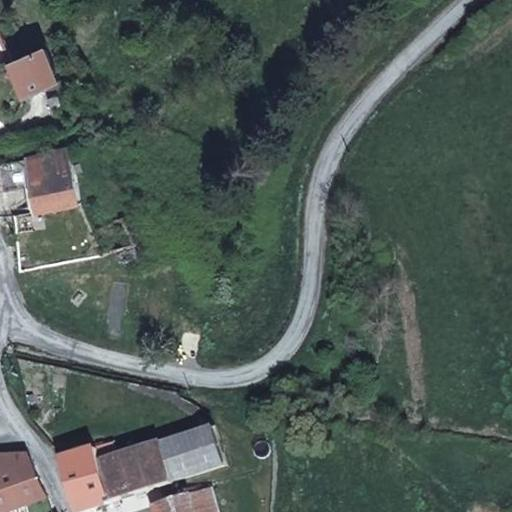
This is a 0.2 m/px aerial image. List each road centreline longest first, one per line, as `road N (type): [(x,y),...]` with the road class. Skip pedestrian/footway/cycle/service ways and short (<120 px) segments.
road 1 (unclassified): [(467,0),(349,121),(319,194),(310,295),(290,343),(240,378),(182,376),(0,329)]
road 2 (unclassified): [(0,389),(46,449),(64,511)]
